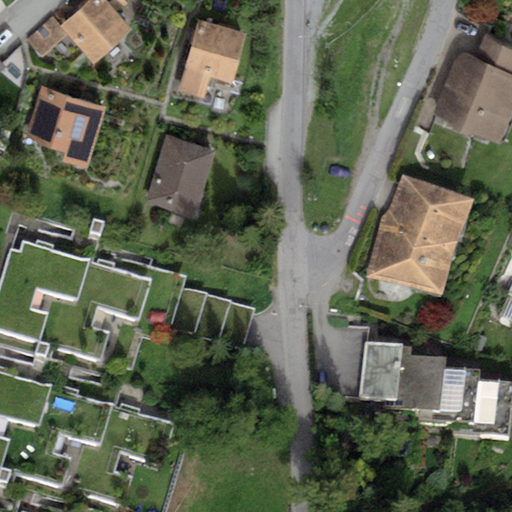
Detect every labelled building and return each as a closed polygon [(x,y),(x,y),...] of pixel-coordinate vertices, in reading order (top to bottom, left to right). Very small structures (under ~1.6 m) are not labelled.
[(0,0),(8,9),(18,0),(0,0)] [(106,0),(88,0),(60,26),(94,65),(132,29),(117,12),(109,2),(106,0)] [(124,0),(111,0),(109,2),(117,12),(128,3),(124,0)] [(51,18),(26,40),(41,57),(66,35),(51,18)] [(247,34),(198,21),(178,93),(205,100),(211,77),(233,84),(247,34)] [(462,54),(456,59),(432,115),(452,124),(453,130),(468,135),(473,133),(500,145),(511,116),(511,47),(484,36),(475,56),(469,53),(462,54)] [(108,107),(41,87),(25,139),(64,151),(61,162),(89,170),(108,107)] [(215,150),(165,136),(145,205),(195,219),(215,150)] [(475,210),(403,179),(387,217),(382,221),(365,283),(442,305),(453,262),(475,210)] [(21,259),(12,256),(0,292),(0,340),(40,354),(50,323),(31,317),(35,305),(75,317),(90,272),(21,250),(21,259)] [(143,292),(90,272),(75,317),(35,305),(31,317),(50,323),(40,354),(99,372),(110,339),(97,335),(102,318),(131,328),(143,292)] [(410,355),(364,350),(358,404),(384,407),(383,416),(418,420),(417,430),(478,436),(478,443),(509,446),(511,417),(511,395),(481,392),(482,382),(446,378),(447,369),(409,365),(410,355)] [(42,396),(0,384),(0,467),(6,448),(0,446),(0,425),(30,434),(42,396)] [(0,446),(6,448),(0,467),(0,481),(57,500),(66,472),(49,466),(56,445),(94,457),(106,418),(42,396),(30,434),(0,425),(0,446)] [(165,437),(106,418),(94,457),(56,445),(49,466),(66,472),(57,500),(94,511),(120,511),(128,487),(109,481),(116,459),(153,472),(165,437)]
